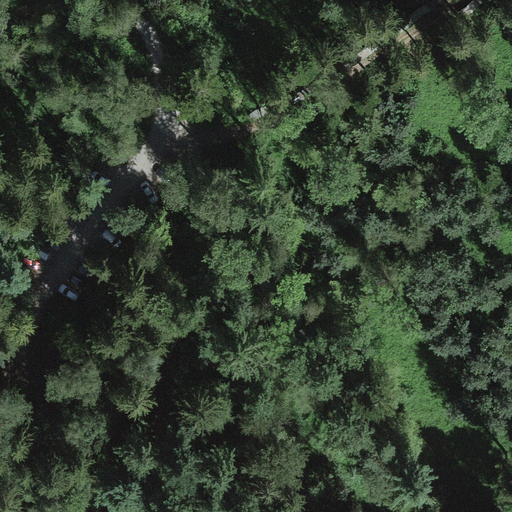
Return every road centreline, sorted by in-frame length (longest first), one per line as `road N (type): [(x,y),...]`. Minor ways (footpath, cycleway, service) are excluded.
road 1 (track): [(48,511),(29,345),(49,284),(145,160),(195,141)]
road 2 (track): [(195,141),(406,511)]
road 3 (track): [(461,0),(289,119),(195,141)]
road 4 (track): [(129,0),(195,141)]
